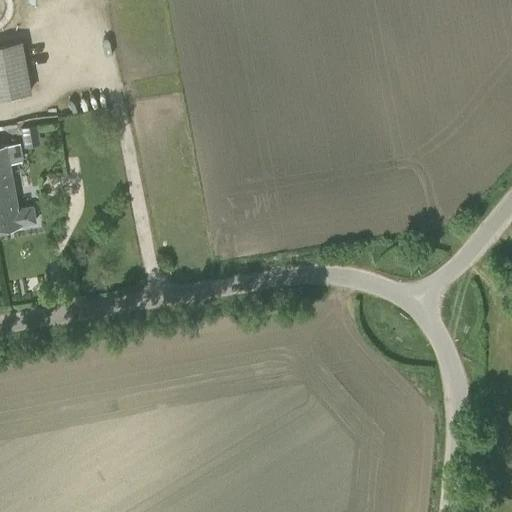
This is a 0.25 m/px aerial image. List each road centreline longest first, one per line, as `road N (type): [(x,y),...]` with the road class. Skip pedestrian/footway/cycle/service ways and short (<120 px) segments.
road 1 (unclassified): [(0,329),(306,276),(419,301)]
road 2 (unclassified): [(446,511),(453,435),(436,337),(419,301)]
road 3 (unclassified): [(419,301),(511,180)]
